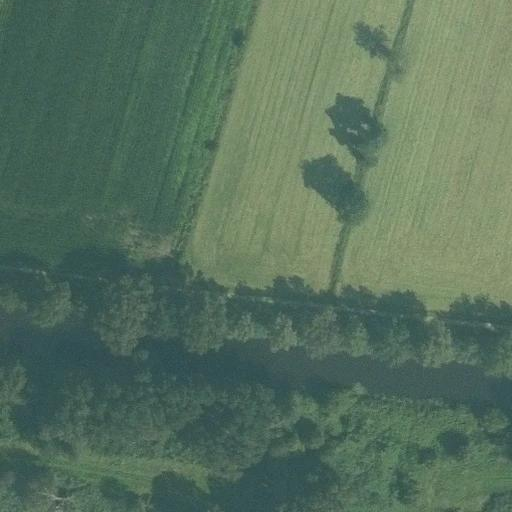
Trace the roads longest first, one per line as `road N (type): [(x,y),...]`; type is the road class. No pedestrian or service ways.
road 1 (track): [(0,460),(347,511)]
road 2 (track): [(396,511),(460,479),(511,472)]
